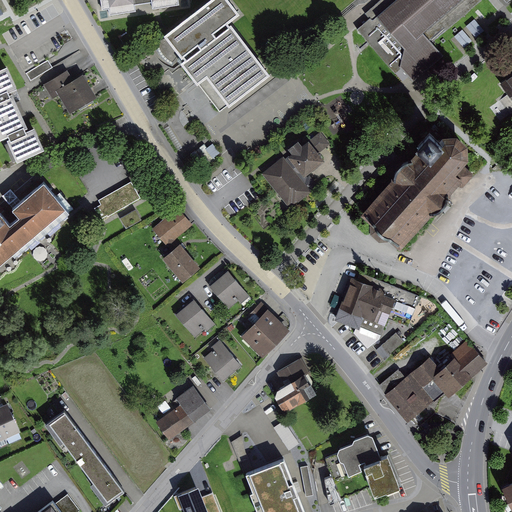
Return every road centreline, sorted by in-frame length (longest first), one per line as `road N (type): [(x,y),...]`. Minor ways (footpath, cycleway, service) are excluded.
road 1 (residential): [(511,26),(454,75),(336,209),(343,241),(309,322)]
road 2 (residential): [(286,295),(176,179),(70,0)]
road 3 (residential): [(144,511),(309,322)]
road 4 (tertiary): [(435,474),(309,322)]
road 5 (primary): [(471,481),(484,400),(511,341)]
